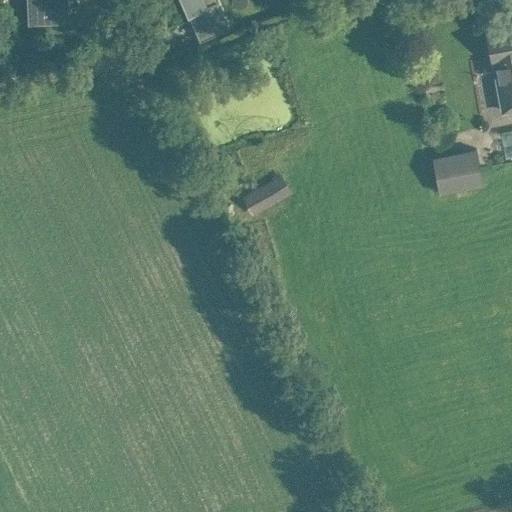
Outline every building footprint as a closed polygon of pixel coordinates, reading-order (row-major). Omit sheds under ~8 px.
[(89,1),(88,0),(27,0),(28,21),(70,20),(69,2),(89,1)] [(203,0),(182,0),(200,39),(227,26),(216,0),(206,5),(203,0)] [(504,109),(511,107),(511,22),(511,23),(511,21),(507,22),(488,26),(504,109)] [(154,34),(140,40),(146,54),(161,48),(154,34)] [(479,147),(435,155),(442,191),(485,182),(479,147)] [(252,215),(278,200),(293,191),(282,172),(267,181),(242,196),(252,215)]
